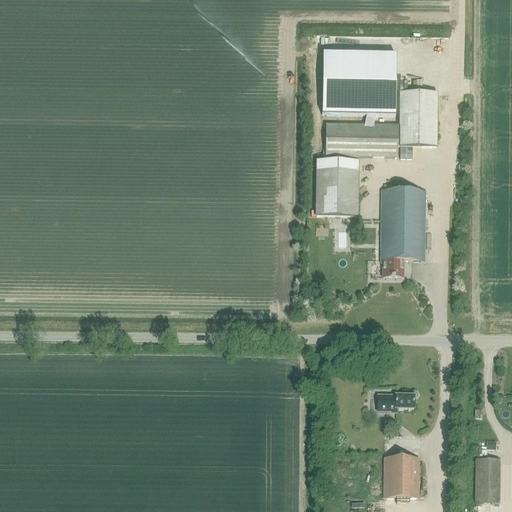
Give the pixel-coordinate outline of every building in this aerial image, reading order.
[(395,118),(396,57),(322,56),(321,117),(366,118),(364,127),(373,127),(375,118),(395,118)] [(356,219),(357,192),(357,159),(397,160),(397,148),(436,149),(437,97),(400,96),(399,128),(398,128),(373,127),(364,127),(325,127),(325,163),(317,162),(316,218),(356,219)] [(424,263),(425,194),(381,193),(380,265),(383,265),(383,280),(402,281),(402,263),(424,263)] [(414,411),(414,398),(387,397),(387,413),(391,413),(391,415),(396,415),(396,411),(414,411)] [(482,421),(483,411),(474,411),(474,421),(482,421)] [(419,500),(419,461),(384,461),(384,500),(419,500)] [(500,505),(500,462),(475,461),(474,505),(500,505)]
